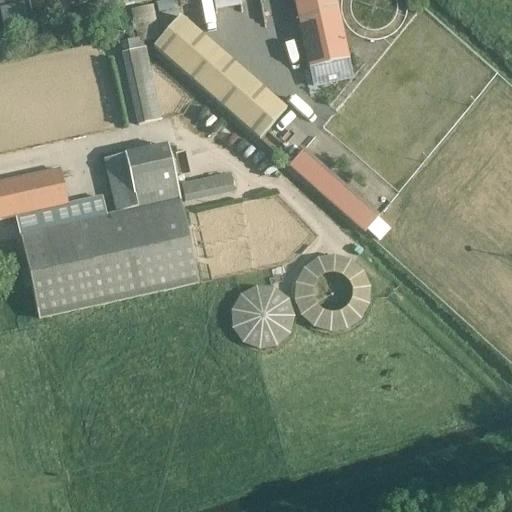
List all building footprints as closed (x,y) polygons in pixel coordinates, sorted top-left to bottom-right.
[(95,0),(98,12),(150,0),(95,0)] [(335,0),(292,0),(309,72),(350,62),(335,0)] [(36,37),(28,1),(0,7),(0,14),(7,44),(36,37)] [(150,5),(132,9),(139,40),(156,36),(150,5)] [(179,18),(151,50),(258,143),(285,112),(179,18)] [(143,50),(120,55),(136,128),(159,123),(143,50)] [(0,220),(15,217),(27,271),(20,272),(24,289),(30,288),(38,320),(198,285),(180,202),(167,144),(103,158),(116,217),(110,218),(110,217),(106,218),(101,198),(67,206),(59,171),(0,183),(0,220)] [(365,234),(379,217),(304,151),(289,168),(365,234)] [(181,188),(185,205),(234,194),(230,177),(181,188)] [(367,328),(371,263),(302,258),(298,324),(367,328)] [(300,334),(276,282),(225,305),(248,357),(300,334)]
